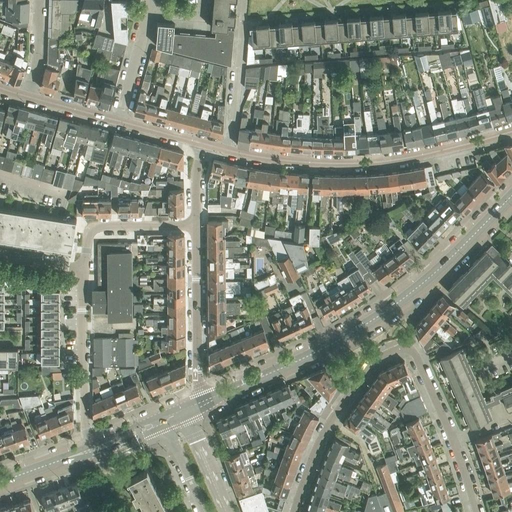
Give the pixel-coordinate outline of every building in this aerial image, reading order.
[(47,61),(47,67),(62,71),(65,61),(59,60),(59,56),(64,56),(64,53),(60,53),(60,36),(61,12),(61,0),(49,0),(49,11),(49,22),(48,34),(48,45),(47,56),(47,61)] [(61,0),(61,12),(72,12),(75,12),(77,10),(78,0),(61,0)] [(84,0),(81,12),(79,18),(91,21),(90,23),(100,26),(103,13),(104,13),(104,0),(84,0)] [(111,0),(112,11),(127,12),(126,0),(111,0)] [(507,19),(502,0),(488,0),(490,5),(495,23),(505,20),(507,19)] [(29,2),(27,2),(7,1),(7,18),(12,18),(12,24),(19,26),(28,26),(28,19),(29,19),(29,2)] [(214,4),(213,16),(236,18),(236,12),(236,6),(214,4)] [(495,23),(490,5),(482,7),(487,25),(495,23)] [(461,12),(464,23),(480,19),(478,8),(461,12)] [(445,10),(445,12),(446,31),(458,30),(458,29),(456,11),(451,11),(451,9),(445,10)] [(438,12),(433,13),(435,32),(446,31),(445,12),(445,10),(438,10),(438,12)] [(415,14),(411,15),(412,34),(424,33),(422,11),(415,12),(415,14)] [(424,33),(435,32),(433,13),(429,13),(428,11),(422,11),(424,33)] [(393,16),(388,16),(390,35),(401,35),(399,13),(393,14),(393,16)] [(401,35),(412,34),(411,15),(406,15),(406,13),(399,13),(401,35)] [(370,18),(365,18),(367,37),(378,36),(376,15),(370,16),(370,18)] [(388,16),(383,17),(383,15),(376,15),(378,36),(390,35),(388,16)] [(216,28),(234,29),(235,23),(236,18),(213,16),(212,27),(216,28)] [(365,18),(360,19),(360,16),(354,17),(355,38),(367,37),(365,18)] [(347,20),(343,20),(344,39),(355,38),(354,17),(347,17),(347,20)] [(343,20),(338,20),(337,18),(331,19),(333,40),(344,39),(343,20)] [(325,21),(320,22),(321,41),(333,40),(331,19),(324,19),(325,21)] [(302,23),(297,24),(299,47),(310,46),(310,42),(308,20),(302,21),(302,23)] [(320,22),(315,22),(315,20),(308,20),(310,42),(310,46),(322,45),(321,41),(320,22)] [(505,20),(495,23),(495,25),(497,31),(507,28),(505,20)] [(156,46),(172,50),(174,32),(175,24),(171,23),(171,24),(158,22),(158,31),(157,31),(156,46)] [(279,25),(274,25),(276,44),(287,44),(285,22),(279,23),(279,25)] [(292,22),(285,22),(287,44),(288,48),(299,47),(297,24),(292,24),(292,22)] [(1,31),(0,33),(11,37),(15,28),(4,24),(3,27),(1,31)] [(265,45),(263,24),(256,25),(256,27),(251,27),(253,46),(265,45)] [(274,25),(269,26),(269,24),(263,24),(265,45),(276,44),(274,25)] [(211,36),(208,59),(228,64),(231,65),(234,29),(216,28),(215,36),(211,36)] [(127,41),(128,42),(128,40),(128,30),(114,30),(115,38),(127,41)] [(174,32),(172,50),(208,59),(211,36),(174,32)] [(102,35),(96,34),(93,45),(97,46),(99,47),(102,35)] [(99,47),(106,49),(109,37),(102,35),(99,47)] [(106,49),(112,50),(115,38),(109,37),(106,49)] [(117,54),(123,56),(127,41),(115,38),(112,50),(110,58),(116,60),(117,54)] [(20,83),(28,61),(24,60),(25,57),(23,56),(25,50),(22,49),(23,42),(18,42),(18,49),(18,54),(9,79),(20,83)] [(246,64),(255,63),(253,46),(248,46),(246,64)] [(152,48),(149,58),(159,60),(161,50),(152,48)] [(161,50),(159,60),(169,63),(171,53),(161,50)] [(450,52),(449,52),(453,63),(462,60),(460,54),(459,50),(450,52)] [(470,51),(460,54),(462,60),(464,67),(474,64),(470,51)] [(438,54),(437,54),(442,70),(453,66),(453,63),(449,52),(438,55),(438,54)] [(4,60),(0,72),(0,75),(9,79),(18,54),(14,53),(10,62),(4,60)] [(171,53),(169,63),(179,66),(181,55),(171,53)] [(430,73),(431,73),(426,54),(414,55),(419,70),(428,67),(430,73)] [(442,70),(437,54),(426,54),(431,73),(442,70)] [(192,58),(181,55),(179,66),(190,68),(192,58)] [(389,60),(389,56),(378,57),(379,67),(390,66),(389,60)] [(200,71),(202,60),(192,58),(190,68),(200,71)] [(359,59),(360,70),(368,69),(366,58),(359,59)] [(349,59),(339,60),(339,71),(350,71),(349,59)] [(350,71),(360,70),(359,59),(349,59),(350,71)] [(339,60),(329,61),(330,72),(331,72),(331,75),(335,75),(337,73),(337,71),(339,71),(339,60)] [(322,61),(313,62),(313,71),(313,77),(322,76),(322,72),(322,61)] [(330,72),(329,61),(322,61),(322,72),(330,72)] [(305,62),(296,63),(296,72),(305,71),(305,62)] [(91,70),(81,67),(82,64),(77,63),(77,66),(74,97),(84,100),(91,70)] [(212,63),(209,74),(219,76),(219,74),(221,65),(212,63)] [(286,78),(287,64),(278,64),(278,65),(277,77),(286,78)] [(402,64),(397,65),(401,82),(406,81),(402,64)] [(270,65),(261,66),(259,76),(259,78),(268,78),(270,65)] [(278,65),(270,65),(268,80),(277,80),(277,77),(278,65)] [(120,69),(108,66),(107,70),(98,103),(110,107),(120,69)] [(261,66),(246,67),(245,75),(259,76),(261,66)] [(62,71),(47,67),(41,87),(56,92),(62,71)] [(91,84),(86,100),(98,103),(107,70),(99,68),(94,85),(91,84)] [(478,71),(469,72),(471,83),(480,82),(478,71)] [(501,90),(502,93),(504,101),(509,120),(511,119),(511,99),(511,100),(507,88),(504,77),(496,80),(499,90),(501,90)] [(138,99),(134,113),(146,116),(149,104),(152,95),(150,94),(145,93),(148,81),(144,79),(138,99)] [(149,104),(146,116),(155,119),(163,91),(164,88),(157,86),(155,95),(152,95),(149,104)] [(251,88),(246,98),(257,100),(259,88),(258,88),(251,87),(251,88)] [(482,87),(472,90),(478,111),(476,111),(481,128),(492,125),(488,108),(482,87)] [(190,113),(186,127),(187,127),(197,130),(204,102),(206,90),(202,89),(200,95),(196,94),(191,113),(190,113)] [(169,93),(163,91),(155,119),(166,122),(170,107),(169,107),(166,106),(169,93)] [(467,92),(461,94),(463,99),(471,131),(481,128),(476,111),(474,112),(471,104),(467,92)] [(492,96),(495,106),(488,108),(492,125),(509,120),(504,101),(502,93),(492,96)] [(170,107),(166,122),(176,124),(184,97),(177,95),(173,108),(170,108),(170,107)] [(184,97),(176,124),(186,127),(190,113),(186,112),(190,98),(184,97)] [(445,98),(440,100),(444,120),(448,136),(460,134),(456,117),(454,117),(450,110),(448,111),(445,98)] [(451,100),(456,117),(460,134),(471,131),(463,99),(457,101),(456,98),(454,99),(451,100)] [(406,100),(400,101),(407,128),(403,129),(407,146),(416,144),(409,114),(406,100)] [(432,100),(427,102),(432,123),(436,139),(448,136),(444,120),(438,121),(432,100)] [(204,102),(197,130),(207,133),(208,133),(210,133),(213,119),(212,119),(211,118),(207,117),(209,111),(211,111),(212,104),(211,104),(204,102)] [(9,104),(5,119),(10,121),(6,136),(11,138),(19,107),(9,104)] [(213,119),(210,133),(223,137),(223,136),(223,135),(225,105),(218,104),(217,120),(213,119)] [(395,130),(390,131),(393,148),(404,147),(397,105),(391,106),(395,130)] [(420,106),(415,107),(416,109),(416,110),(421,126),(425,142),(436,139),(432,123),(430,123),(426,124),(420,106)] [(19,107),(11,138),(16,139),(18,131),(22,132),(25,125),(29,109),(19,107)] [(323,151),(333,152),(333,137),(332,127),(329,127),(329,115),(328,115),(328,108),(323,108),(323,115),(323,120),(323,151)] [(29,126),(22,149),(28,150),(38,112),(29,109),(25,125),(29,126)] [(269,146),(272,147),(280,148),(282,120),(283,111),(279,110),(278,119),(276,119),(276,133),(270,132),(269,146)] [(370,110),(364,110),(364,119),(367,134),(370,151),(382,150),(379,133),(373,133),(370,116),(370,110)] [(282,120),(280,148),(290,149),(291,134),(291,124),(288,124),(288,120),(289,111),(283,111),(282,120)] [(38,112),(28,150),(33,151),(39,129),(44,130),(48,114),(38,112)] [(417,126),(414,112),(409,114),(416,144),(425,142),(421,126),(417,126)] [(58,117),(48,114),(44,130),(49,132),(45,145),(50,146),(58,117)] [(259,145),(269,146),(270,132),(267,131),(269,117),(269,115),(263,114),(263,116),(259,145)] [(291,134),(290,149),(292,149),(302,150),(303,117),(303,114),(298,114),(298,117),(297,118),(296,124),(293,124),(293,134),(291,134)] [(303,122),(302,150),(312,151),(311,136),(311,129),(309,129),(310,114),(303,114),(303,117),(303,122)] [(311,136),(312,151),(323,151),(323,120),(323,115),(317,115),(317,129),(313,129),(313,136),(311,136)] [(360,115),(354,116),(354,122),(355,137),(358,151),(370,151),(367,134),(361,134),(360,115)] [(249,147),(252,128),(248,127),(249,116),(241,116),(240,128),(239,128),(237,145),(249,147)] [(259,145),(263,116),(257,116),(255,128),(252,128),(249,147),(250,143),(259,145)] [(384,117),(377,118),(379,133),(382,150),(393,148),(390,131),(386,132),(384,117)] [(70,120),(60,118),(52,146),(62,149),(63,145),(70,120)] [(70,120),(63,145),(72,148),(79,123),(70,120)] [(354,122),(343,123),(343,126),(345,152),(358,151),(355,137),(354,122)] [(72,148),(70,156),(75,158),(80,140),(85,141),(89,126),(79,123),(72,148)] [(88,142),(84,157),(90,159),(98,128),(89,126),(85,141),(88,142)] [(335,137),(333,137),(333,152),(345,152),(343,126),(334,126),(335,137)] [(90,159),(103,163),(108,147),(104,146),(108,131),(98,128),(90,159)] [(109,164),(115,166),(123,135),(114,133),(110,148),(113,149),(109,164)] [(127,153),(128,153),(132,138),(132,137),(123,135),(115,166),(119,167),(123,152),(127,153)] [(132,138),(128,153),(129,153),(133,154),(129,170),(134,171),(142,140),(133,138),(132,138)] [(147,158),(151,143),(142,140),(134,171),(138,172),(142,157),(147,158)] [(151,143),(147,158),(148,158),(152,159),(148,174),(153,176),(154,171),(161,145),(151,143)] [(172,148),(161,145),(154,171),(160,172),(162,162),(168,164),(172,148)] [(172,148),(168,164),(184,168),(183,151),(172,148)] [(495,149),(489,150),(492,157),(495,161),(505,174),(511,168),(511,162),(507,153),(500,158),(498,155),(495,149)] [(6,157),(3,169),(12,171),(15,160),(6,157)] [(213,159),(208,183),(208,187),(214,187),(214,186),(216,176),(221,178),(222,178),(226,162),(213,159)] [(481,163),(495,182),(496,182),(505,174),(495,161),(491,165),(486,159),(481,163)] [(15,160),(12,171),(21,174),(24,164),(25,162),(15,160)] [(33,167),(31,177),(41,180),(44,167),(45,165),(35,162),(33,167)] [(220,203),(220,206),(230,208),(231,207),(232,196),(233,188),(235,181),(234,181),(237,165),(226,162),(222,178),(221,180),(228,182),(227,195),(220,194),(220,203)] [(33,167),(24,164),(21,174),(31,177),(33,167)] [(237,165),(234,181),(235,181),(246,184),(250,168),(237,165)] [(432,165),(424,167),(427,183),(428,186),(433,185),(436,184),(434,177),(432,165)] [(41,180),(53,183),(56,170),(44,167),(41,180)] [(86,173),(92,174),(94,175),(95,169),(88,167),(86,173)] [(414,186),(427,183),(424,167),(412,169),(411,170),(414,186)] [(261,169),(250,168),(246,184),(253,185),(251,198),(256,199),(258,186),(261,169)] [(53,183),(52,184),(62,186),(66,171),(57,169),(56,170),(53,183)] [(258,186),(256,199),(262,200),(262,198),(268,199),(269,195),(270,187),(271,171),(261,169),(258,186)] [(397,172),(400,188),(414,186),(411,170),(410,170),(397,172)] [(66,171),(62,186),(71,189),(74,179),(76,174),(66,171)] [(280,172),(271,171),(270,187),(269,195),(273,196),(272,201),(277,202),(279,188),(280,172)] [(289,173),(280,172),(279,188),(277,202),(283,202),(284,196),(288,196),(288,189),(289,173)] [(397,172),(387,173),(391,189),(393,201),(398,198),(396,188),(400,188),(397,172)] [(482,172),(475,180),(487,191),(494,183),(482,172)] [(102,173),(100,180),(110,183),(112,176),(102,173)] [(299,174),(289,173),(288,189),(292,190),(291,203),(291,208),(296,208),(297,204),(299,174)] [(391,189),(387,173),(378,174),(381,190),(385,189),(387,201),(388,208),(393,206),(393,201),(391,189)] [(309,174),(299,174),(297,204),(302,204),(304,191),(307,191),(309,174)] [(378,174),(367,175),(371,198),(372,204),(377,204),(376,190),(379,190),(381,190),(378,174)] [(321,199),(323,175),(313,175),(312,200),(318,201),(318,199),(321,199)] [(321,206),(320,209),(326,210),(326,206),(327,192),(331,192),(333,192),(333,175),(331,175),(325,175),(323,175),(321,199),(321,206)] [(333,175),(333,192),(337,192),(337,209),(343,210),(343,206),(343,197),(343,192),(342,192),(341,176),(333,175)] [(345,176),(341,176),(342,192),(343,192),(354,192),(355,191),(355,175),(353,175),(345,176)] [(367,175),(355,175),(355,191),(364,191),(364,199),(371,198),(367,175)] [(121,179),(112,176),(110,183),(118,185),(119,186),(121,179)] [(156,187),(184,186),(184,180),(173,180),(173,177),(167,177),(167,180),(156,180),(156,182),(156,187)] [(84,181),(74,179),(71,189),(78,191),(83,185),(84,181)] [(131,181),(121,179),(119,186),(129,189),(131,181)] [(131,180),(131,181),(129,189),(130,189),(139,189),(141,182),(131,180)] [(468,187),(480,198),(487,191),(475,180),(468,187)] [(139,189),(141,189),(149,189),(151,183),(141,181),(141,182),(139,189)] [(468,187),(460,195),(473,206),(480,198),(468,187)] [(169,189),(169,201),(184,200),(184,189),(169,189)] [(232,196),(231,207),(235,207),(241,208),(244,192),(238,191),(236,196),(232,196)] [(449,198),(466,213),(473,206),(460,195),(456,191),(449,198)] [(415,193),(401,195),(403,204),(416,197),(415,193)] [(77,199),(76,203),(77,215),(98,215),(98,199),(98,194),(85,194),(85,199),(77,199)] [(131,214),(142,214),(145,204),(143,204),(143,198),(138,198),(138,197),(130,197),(130,198),(131,214)] [(441,200),(435,206),(451,221),(460,211),(446,197),(442,201),(441,200)] [(111,198),(98,199),(98,215),(111,215),(111,198)] [(118,198),(118,215),(131,214),(130,198),(118,198)] [(184,214),(184,200),(169,201),(163,201),(163,206),(157,206),(157,207),(152,207),(152,201),(148,201),(144,212),(144,214),(184,214)] [(294,232),(294,239),(303,240),(305,225),(304,225),(305,214),(306,213),(302,208),(302,204),(297,204),(296,208),(294,232)] [(403,211),(407,214),(412,208),(409,205),(403,211)] [(435,206),(423,218),(438,234),(451,221),(435,206)] [(239,217),(241,217),(253,220),(254,213),(241,209),(239,217)] [(0,237),(72,249),(72,246),(77,246),(77,237),(74,236),(77,219),(66,218),(65,220),(0,210),(0,237)] [(386,212),(380,215),(389,226),(394,222),(386,212)] [(241,217),(239,223),(248,226),(251,227),(252,224),(253,220),(241,217)] [(427,245),(438,234),(423,218),(407,235),(422,250),(424,249),(428,245),(427,245)] [(368,219),(363,222),(369,230),(374,226),(368,219)] [(228,220),(208,221),(208,234),(225,237),(224,226),(228,226),(228,220)] [(348,221),(339,225),(342,230),(351,227),(348,221)] [(251,227),(250,235),(252,236),(264,238),(264,233),(265,230),(259,229),(260,225),(252,224),(251,227)] [(265,230),(264,233),(274,234),(275,230),(275,227),(265,225),(265,230)] [(309,225),(309,243),(319,243),(319,237),(320,226),(309,225)] [(355,227),(349,231),(354,237),(360,232),(355,227)] [(275,230),(274,234),(274,236),(284,238),(284,231),(275,230)] [(294,232),(284,231),(284,238),(294,239),(294,232)] [(330,234),(325,236),(328,241),(329,243),(342,236),(338,232),(330,234)] [(153,238),(153,244),(184,243),(184,234),(168,234),(168,238),(153,238)] [(208,247),(239,246),(239,240),(225,240),(225,237),(208,234),(208,247)] [(264,238),(252,236),(252,242),(270,245),(267,238),(264,238)] [(270,245),(277,259),(290,253),(284,240),(267,238),(270,245)] [(389,246),(394,252),(404,265),(414,257),(399,238),(389,246)] [(284,240),(290,253),(298,271),(308,266),(303,242),(284,240)] [(110,317),(132,317),(132,316),(131,316),(131,315),(131,307),(132,307),(132,305),(131,305),(131,303),(131,298),(132,298),(132,296),(131,296),(131,294),(131,291),(134,291),(133,287),(131,287),(131,280),(132,280),(132,278),(131,278),(131,275),(131,270),(132,270),(132,269),(131,269),(131,261),(132,261),(132,259),(131,259),(131,254),(131,251),(132,251),(132,250),(131,250),(131,242),(103,243),(98,243),(98,289),(94,289),(94,309),(110,309),(110,317)] [(184,253),(184,243),(153,244),(147,244),(147,249),(168,249),(168,253),(184,253)] [(492,245),(486,251),(486,250),(472,264),(474,266),(465,275),(463,273),(452,285),(454,287),(449,292),(462,304),(493,272),(511,291),(511,262),(509,260),(507,262),(503,258),(504,257),(501,254),(498,251),(492,245)] [(239,246),(208,247),(208,257),(225,257),(225,256),(233,256),(233,252),(239,252),(239,246)] [(361,248),(355,253),(367,269),(371,266),(383,281),(393,274),(381,258),(373,264),(369,259),(361,248)] [(348,273),(349,274),(354,283),(361,295),(372,288),(369,284),(375,280),(366,270),(367,269),(355,253),(352,250),(348,253),(358,266),(357,266),(356,266),(355,265),(354,265),(353,266),(352,266),(351,267),(350,267),(350,268),(349,269),(348,269),(348,270),(348,271),(348,272),(348,273)] [(385,251),(379,255),(382,258),(381,258),(393,274),(394,273),(395,274),(399,271),(399,269),(404,265),(394,252),(389,256),(385,251)] [(146,263),(184,262),(184,253),(168,253),(158,253),(158,257),(146,257),(146,263)] [(277,259),(287,280),(288,280),(300,275),(298,271),(290,253),(277,259)] [(208,257),(208,268),(233,268),(239,268),(239,262),(232,262),(232,258),(225,258),(225,257),(208,257)] [(323,259),(312,265),(315,271),(326,264),(323,259)] [(184,262),(146,263),(144,263),(144,268),(153,268),(168,268),(168,273),(168,274),(185,274),(184,262)] [(312,265),(304,268),(307,274),(314,272),(312,265)] [(233,268),(208,268),(209,278),(225,277),(233,277),(233,268)] [(185,284),(185,274),(168,274),(168,278),(153,278),(153,284),(185,284)] [(339,284),(351,303),(362,296),(361,295),(354,283),(349,274),(337,282),(338,285),(339,284)] [(209,287),(239,287),(239,282),(239,281),(225,281),(225,277),(209,278),(209,287)] [(271,283),(268,277),(254,282),(254,290),(271,283)] [(270,286),(273,291),(279,289),(276,283),(270,286)] [(320,305),(327,316),(337,309),(327,291),(323,283),(318,285),(323,294),(314,300),(318,307),(320,305)] [(168,290),(168,294),(185,293),(185,284),(153,284),(154,290),(168,290)] [(327,291),(337,309),(338,310),(351,303),(339,284),(338,285),(327,291)] [(266,294),(272,292),(273,291),(270,286),(264,289),(266,294)] [(209,287),(209,297),(209,298),(225,298),(225,296),(225,293),(240,292),(239,287),(209,287)] [(60,289),(41,289),(41,298),(60,298),(60,289)] [(185,303),(185,293),(168,294),(168,297),(154,298),(154,303),(185,303)] [(292,304),(295,310),(303,328),(304,328),(304,329),(310,326),(310,325),(314,323),(301,294),(300,294),(294,296),(289,298),(292,304)] [(436,303),(435,304),(447,314),(448,313),(450,310),(463,321),(468,315),(464,312),(443,294),(436,303)] [(60,298),(41,298),(41,307),(60,307),(60,298)] [(225,298),(209,298),(209,308),(240,307),(240,302),(225,302),(225,298)] [(185,314),(185,303),(154,303),(154,309),(168,309),(168,313),(169,314),(185,314)] [(303,328),(295,310),(292,304),(281,309),(284,315),(292,333),(296,331),(297,332),(302,330),(302,329),(303,328)] [(434,304),(427,313),(453,335),(457,330),(443,319),(447,315),(447,314),(435,304),(434,304)] [(60,307),(41,307),(41,316),(60,316),(60,307)] [(240,314),(240,307),(209,308),(209,317),(209,318),(225,318),(225,317),(225,314),(240,314)] [(292,333),(284,315),(281,309),(279,310),(279,311),(272,315),(270,315),(272,319),(272,320),(281,338),(285,336),(286,337),(291,334),(292,333)] [(420,321),(420,322),(432,332),(435,328),(447,338),(449,334),(451,336),(453,335),(427,313),(424,316),(420,321)] [(185,324),(185,315),(185,314),(169,314),(169,315),(169,318),(146,318),(146,325),(185,324)] [(267,338),(272,336),(274,335),(272,329),(266,315),(259,318),(261,322),(264,329),(267,338)] [(60,316),(41,316),(41,326),(60,326),(60,316)] [(209,318),(209,319),(209,338),(225,332),(225,319),(225,318),(209,318)] [(433,333),(420,322),(415,327),(426,351),(434,348),(437,354),(450,348),(444,343),(440,345),(429,337),(433,333)] [(185,334),(185,324),(146,325),(146,330),(161,330),(161,334),(169,334),(185,334)] [(60,326),(41,326),(41,335),(60,335),(60,326)] [(483,327),(473,336),(475,338),(481,335),(485,333),(488,332),(483,327)] [(267,338),(264,329),(252,334),(258,348),(259,348),(260,349),(264,347),(264,346),(270,343),(267,338)] [(185,343),(185,334),(169,334),(169,340),(155,340),(155,347),(179,347),(178,343),(185,343)] [(258,348),(252,334),(241,339),(247,353),(252,351),(254,352),(257,350),(257,349),(258,348)] [(469,334),(462,342),(464,343),(468,341),(475,338),(473,336),(469,334)] [(60,335),(41,335),(41,344),(60,344),(60,335)] [(94,338),(95,365),(134,364),(139,364),(139,360),(138,360),(138,338),(134,338),(134,337),(116,338),(115,340),(113,340),(112,338),(94,338)] [(247,353),(241,339),(230,343),(236,358),(237,357),(238,358),(241,357),(242,355),(247,353)] [(236,358),(230,343),(219,348),(225,362),(230,360),(231,361),(235,360),(235,358),(236,358)] [(60,344),(41,344),(41,353),(60,353),(60,344)] [(9,348),(0,347),(0,372),(7,372),(7,366),(9,366),(9,348)] [(18,348),(9,348),(9,366),(18,366),(18,348)] [(225,362),(219,348),(209,352),(209,369),(219,365),(220,366),(224,364),(224,363),(225,362)] [(185,354),(185,349),(175,353),(177,358),(185,354)] [(461,349),(460,349),(440,358),(441,358),(446,372),(453,386),(470,426),(491,417),(486,407),(484,403),(461,349)] [(139,368),(156,361),(162,358),(159,351),(139,360),(139,364),(139,366),(139,368)] [(60,353),(41,353),(41,362),(60,362),(60,353)] [(156,361),(158,365),(167,362),(165,357),(162,358),(156,361)] [(404,361),(393,366),(400,381),(405,379),(408,385),(410,391),(409,392),(406,393),(409,400),(420,395),(404,361)] [(186,379),(185,362),(170,369),(176,383),(177,384),(182,382),(182,381),(186,379)] [(105,366),(95,367),(92,367),(92,375),(105,374),(105,366)] [(400,381),(393,366),(381,371),(376,378),(389,388),(392,384),(400,381)] [(318,387),(331,376),(324,368),(301,378),(301,379),(307,385),(304,388),(310,394),(318,387)] [(176,383),(170,369),(159,374),(165,388),(169,386),(170,387),(175,385),(175,384),(176,383)] [(62,370),(53,372),(54,379),(63,378),(62,370)] [(136,372),(130,374),(133,382),(135,381),(139,379),(136,372)] [(165,388),(159,374),(142,380),(147,392),(152,390),(153,393),(154,392),(155,393),(159,392),(159,390),(165,388)] [(309,407),(320,414),(338,383),(331,376),(318,387),(323,393),(320,396),(319,397),(319,398),(309,407)] [(375,380),(369,388),(395,406),(396,404),(398,401),(386,392),(388,390),(389,388),(376,378),(375,380)] [(122,381),(111,386),(120,407),(125,404),(126,405),(129,404),(130,402),(131,402),(125,388),(122,381)] [(134,384),(125,388),(131,402),(132,401),(133,402),(137,401),(137,399),(142,397),(138,387),(136,383),(134,384)] [(288,384),(277,389),(283,404),(299,397),(298,396),(295,387),(291,389),(288,384)] [(402,385),(396,388),(403,394),(406,393),(402,385)] [(108,411),(109,411),(110,412),(115,410),(114,409),(120,407),(114,392),(111,386),(100,390),(102,397),(108,411)] [(511,386),(501,391),(502,393),(503,395),(509,410),(511,408),(511,386)] [(369,388),(363,395),(377,405),(379,402),(397,415),(400,410),(395,406),(369,388)] [(272,409),(283,404),(277,389),(266,393),(272,409)] [(494,399),(484,403),(486,407),(495,403),(501,400),(499,397),(503,395),(502,393),(501,391),(494,394),(495,398),(494,399)] [(266,393),(255,398),(261,413),(266,425),(269,432),(272,430),(269,424),(272,423),(267,411),(272,409),(266,393)] [(39,395),(19,396),(23,408),(25,407),(42,402),(39,395)] [(363,397),(357,405),(385,425),(388,427),(392,423),(374,410),(376,407),(377,405),(363,395),(363,397)] [(403,407),(400,410),(402,413),(423,402),(420,395),(409,400),(407,401),(403,407)] [(3,405),(20,401),(19,396),(2,400),(3,405)] [(93,418),(103,414),(104,415),(107,413),(107,412),(108,411),(102,397),(93,401),(93,413),(93,418)] [(54,401),(55,404),(64,427),(65,427),(65,428),(71,426),(70,425),(74,424),(73,398),(63,400),(54,401)] [(258,430),(261,437),(262,440),(266,438),(266,437),(262,428),(263,428),(257,415),(261,413),(255,398),(246,402),(258,430)] [(236,406),(238,411),(242,421),(247,420),(253,432),(258,430),(246,402),(236,406)] [(423,402),(402,413),(405,421),(418,415),(427,411),(423,402)] [(55,404),(43,408),(53,432),(58,430),(59,431),(64,429),(64,427),(55,404)] [(53,432),(43,408),(42,405),(38,407),(41,414),(34,416),(42,436),(43,436),(43,437),(48,435),(48,434),(53,432)] [(385,425),(357,405),(349,415),(363,425),(366,421),(382,431),(384,437),(389,436),(386,429),(385,425)] [(313,428),(319,417),(304,410),(301,416),(294,413),(295,411),(294,410),(289,415),(292,417),(299,420),(313,428)] [(249,436),(242,421),(238,411),(228,416),(234,430),(239,428),(244,438),(249,436)] [(363,425),(349,415),(343,424),(344,425),(344,424),(369,442),(368,443),(368,444),(372,453),(382,449),(376,434),(363,425)] [(228,416),(217,420),(220,429),(226,445),(232,443),(230,437),(229,432),(234,430),(228,416)] [(403,429),(405,435),(423,427),(419,417),(406,422),(408,427),(403,429)] [(313,428),(299,420),(293,432),(308,439),(313,428)] [(12,423),(0,427),(8,448),(13,446),(14,447),(17,446),(17,445),(19,444),(12,423)] [(25,426),(14,429),(19,444),(20,444),(21,445),(25,444),(25,442),(30,440),(25,426)] [(423,427),(405,435),(407,440),(413,438),(414,442),(427,437),(423,427)] [(476,440),(479,450),(509,439),(507,433),(501,435),(499,431),(476,440)] [(308,439),(293,432),(292,433),(290,438),(282,435),(278,439),(287,444),(302,450),(308,439)] [(337,433),(331,446),(357,458),(360,453),(348,448),(351,441),(338,433),(339,432),(338,432),(337,432),(337,433)] [(263,442),(262,440),(261,437),(251,441),(253,446),(263,442)] [(427,437),(414,442),(407,445),(410,454),(413,453),(431,446),(427,437)] [(497,449),(511,444),(509,439),(479,450),(483,459),(499,453),(497,449)] [(302,450),(287,444),(285,449),(275,446),(274,451),(299,460),(302,450)] [(331,446),(327,454),(343,461),(344,459),(354,464),(357,458),(331,446)] [(417,463),(435,457),(431,446),(413,453),(417,463)] [(279,465),(295,470),(299,460),(274,451),(267,449),(267,455),(273,457),(281,459),(279,465)] [(229,470),(250,462),(246,450),(225,458),(228,465),(229,465),(230,469),(229,469),(229,470)] [(511,452),(500,456),(499,453),(483,459),(486,468),(511,458),(511,452)] [(326,456),(322,465),(350,476),(352,470),(340,465),(342,462),(342,461),(343,461),(327,454),(326,454),(326,456)] [(439,466),(435,457),(417,463),(421,473),(439,466)] [(511,458),(486,468),(489,477),(505,471),(504,467),(511,464),(511,458)] [(254,473),(250,462),(229,470),(232,477),(233,476),(234,480),(254,473)] [(386,463),(376,467),(386,492),(377,496),(383,511),(403,511),(404,511),(396,489),(393,483),(390,473),(387,466),(386,463)] [(295,470),(279,465),(274,478),(291,484),(295,470)] [(322,465),(320,473),(335,479),(336,476),(348,480),(350,476),(322,465)] [(442,476),(439,466),(421,473),(422,477),(424,482),(442,476)] [(150,511),(166,504),(147,469),(146,470),(143,471),(138,474),(129,479),(128,480),(129,482),(130,481),(136,491),(133,493),(137,501),(140,499),(146,511),(150,511)] [(396,470),(390,473),(393,483),(400,480),(396,470)] [(505,471),(489,477),(493,486),(511,479),(511,473),(506,475),(505,471)] [(238,491),(258,484),(254,473),(234,480),(233,480),(236,488),(237,488),(238,491)] [(320,473),(316,482),(347,492),(348,493),(351,485),(347,483),(346,486),(334,481),(335,479),(320,473)] [(424,482),(427,492),(446,486),(442,476),(424,482)] [(291,484),(274,478),(271,489),(263,486),(262,489),(262,491),(285,499),(286,495),(291,484)] [(511,479),(493,486),(495,494),(511,490),(510,486),(511,485),(511,479)] [(360,488),(369,492),(372,484),(363,481),(360,488)] [(77,482),(65,487),(72,504),(74,508),(85,504),(77,482)] [(316,482),(314,489),(330,494),(330,492),(343,497),(344,493),(346,494),(347,492),(316,482)] [(263,483),(258,484),(238,491),(237,492),(237,493),(238,492),(239,497),(256,492),(262,489),(263,486),(263,483)] [(360,488),(351,485),(348,493),(347,497),(351,499),(353,491),(359,493),(360,488)] [(449,497),(446,486),(427,492),(420,495),(422,505),(449,497)] [(65,487),(53,491),(60,508),(72,504),(65,487)] [(405,488),(399,491),(403,501),(407,499),(409,498),(405,488)] [(269,511),(267,505),(266,503),(262,491),(262,489),(256,492),(239,497),(239,498),(240,500),(242,506),(242,507),(243,507),(244,510),(244,511),(269,511)] [(313,491),(310,500),(338,509),(340,504),(328,500),(329,496),(330,494),(314,489),(313,491)] [(53,491),(42,495),(47,511),(61,511),(60,508),(53,491)] [(383,511),(377,496),(376,496),(375,494),(368,496),(363,511),(364,511),(363,511),(383,511)] [(508,511),(507,507),(504,494),(500,495),(503,503),(497,504),(499,511),(508,511)] [(443,511),(447,511),(453,510),(450,499),(440,502),(441,506),(442,506),(443,511)] [(34,511),(30,500),(19,503),(21,511),(34,511)] [(310,500),(308,508),(321,511),(323,511),(324,510),(329,511),(337,511),(338,509),(310,500)] [(7,507),(8,511),(21,511),(19,503),(7,507)]
